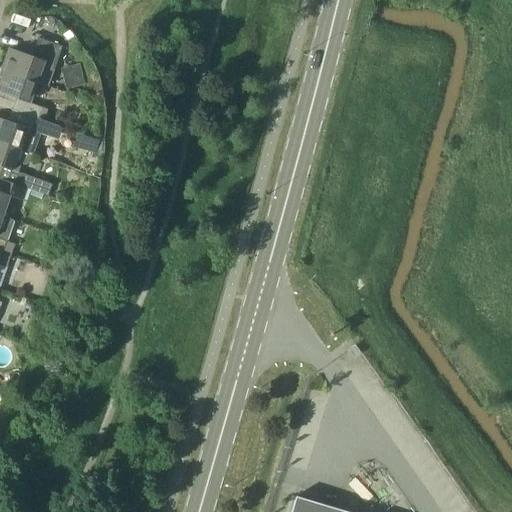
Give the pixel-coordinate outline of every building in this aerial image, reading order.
[(1,70),(37,82),(49,86),(62,47),(38,38),(32,57),(9,49),(1,70)] [(67,86),(84,84),(81,64),(64,66),(67,86)] [(30,103),(37,82),(1,70),(0,73),(0,93),(16,99),(12,110),(35,119),(35,118),(43,121),(47,109),(30,103)] [(31,130),(27,128),(0,118),(0,142),(20,150),(33,154),(39,133),(52,138),(57,126),(43,121),(35,118),(35,119),(31,130)] [(33,154),(20,150),(0,142),(0,166),(17,173),(20,164),(25,165),(31,162),(33,154)] [(18,185),(26,188),(48,196),(52,185),(22,174),(18,185)] [(18,185),(1,180),(0,183),(0,192),(10,196),(21,201),(26,188),(18,185)] [(0,215),(2,217),(10,196),(0,192),(0,215)] [(0,239),(0,223),(2,217),(0,215),(0,252),(10,256),(14,245),(0,239)] [(0,265),(6,268),(10,256),(0,252),(0,265)] [(346,511),(296,497),(291,511),(346,511)]
